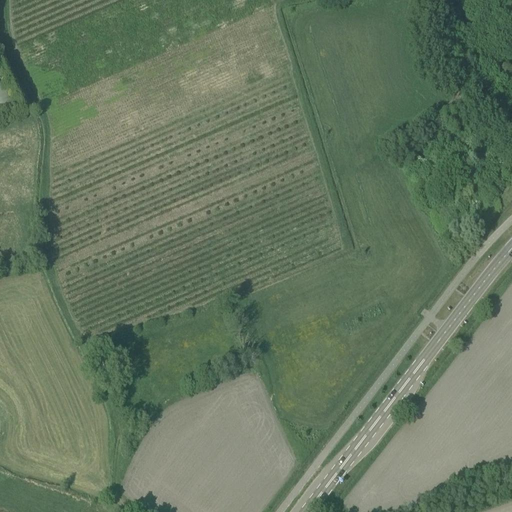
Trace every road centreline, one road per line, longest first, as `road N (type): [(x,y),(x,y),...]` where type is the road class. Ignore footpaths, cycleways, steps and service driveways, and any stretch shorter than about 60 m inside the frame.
road 1 (primary): [(307,511),(511,249)]
road 2 (track): [(116,511),(104,399),(46,261),(29,258)]
road 3 (track): [(511,144),(431,67),(438,0)]
